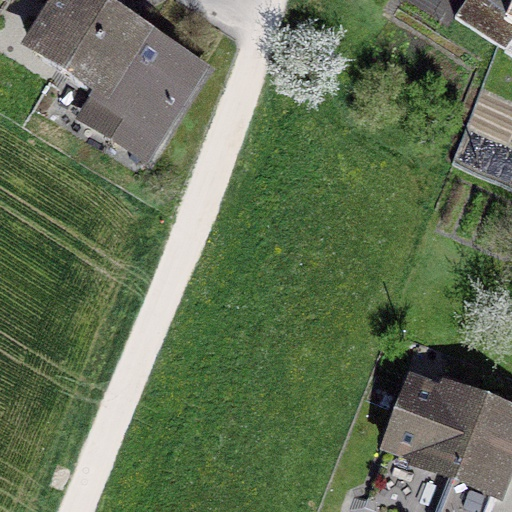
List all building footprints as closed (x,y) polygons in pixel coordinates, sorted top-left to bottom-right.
[(152,142),(195,74),(77,0),(64,0),(30,53),(96,95),(91,104),(152,142)] [(511,36),(511,24),(507,22),(503,20),(503,19),(472,0),(464,0),(451,21),(502,53),(511,36)] [(484,0),(506,14),(511,0),(484,0)] [(503,19),(503,20),(507,22),(511,23),(511,0),(506,14),(503,19)] [(384,455),(493,496),(511,445),(511,426),(409,388),(384,455)]
